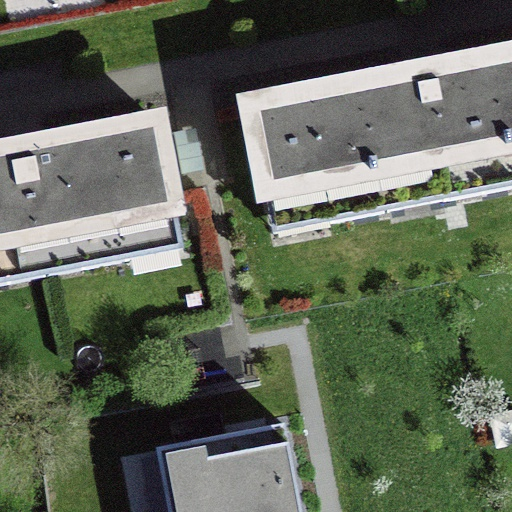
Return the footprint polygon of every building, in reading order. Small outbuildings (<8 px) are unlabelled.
[(511,52),(235,106),(257,216),(266,214),(272,242),(278,240),(280,248),(332,239),(330,230),(391,219),(393,227),(445,217),(443,208),(511,195),(511,52)] [(189,226),(168,118),(0,150),(0,292),(132,267),(133,271),(182,261),(181,257),(186,257),(180,228),(189,226)] [(205,168),(198,130),(175,134),(182,173),(205,168)] [(438,238),(461,235),(459,221),(436,224),(438,238)] [(511,447),(511,411),(489,415),(496,450),(511,447)] [(302,511),(288,433),(157,458),(167,511),(302,511)]
